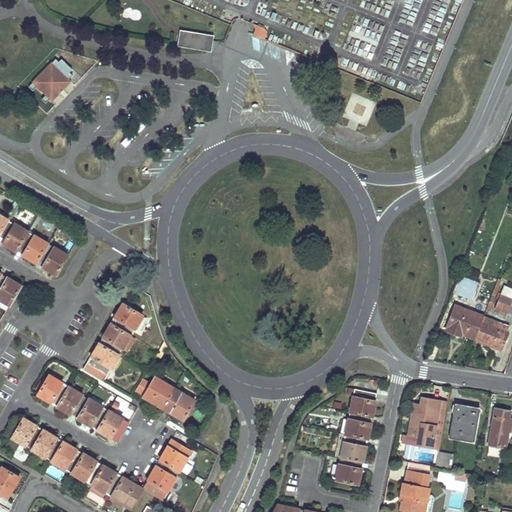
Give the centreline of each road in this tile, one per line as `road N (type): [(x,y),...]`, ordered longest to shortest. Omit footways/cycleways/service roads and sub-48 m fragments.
road 1 (tertiary): [(0,172),(147,259),(175,293)]
road 2 (tertiary): [(185,186),(148,213),(119,218),(73,200),(0,153)]
road 3 (tertiary): [(333,168),(297,148),(249,145),(219,156),(185,186)]
road 4 (tertiary): [(369,260),(391,210),(448,174),(465,147)]
road 5 (tertiary): [(229,375),(251,432),(219,511)]
road 6 (residential): [(399,366),(372,509)]
road 7 (tertiary): [(243,511),(291,397),(305,382)]
road 8 (tertiary): [(465,147),(398,178),(333,168)]
